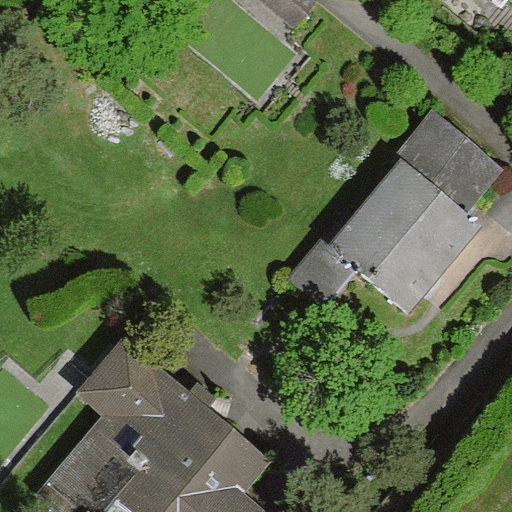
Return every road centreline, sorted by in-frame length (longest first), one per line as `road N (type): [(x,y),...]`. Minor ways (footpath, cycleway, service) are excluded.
road 1 (unknown): [(511,352),(393,473),(357,475),(294,451),(205,368)]
road 2 (unknown): [(334,0),(511,157)]
